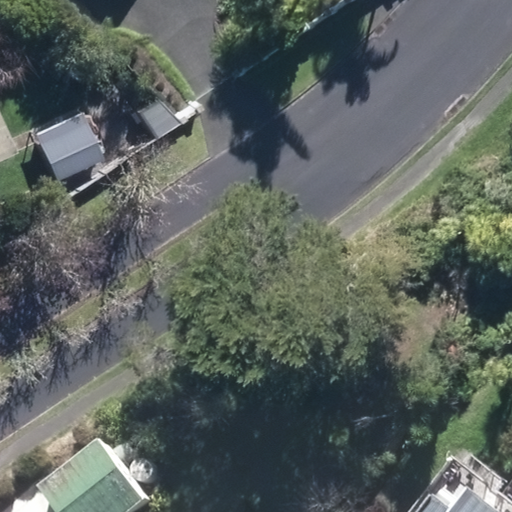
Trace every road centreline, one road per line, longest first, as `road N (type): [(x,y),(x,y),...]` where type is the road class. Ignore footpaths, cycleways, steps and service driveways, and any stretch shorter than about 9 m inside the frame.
road 1 (residential): [(318,156),(271,228),(0,426)]
road 2 (residential): [(0,327),(214,181),(318,156)]
road 3 (residential): [(490,0),(410,85),(318,156)]
